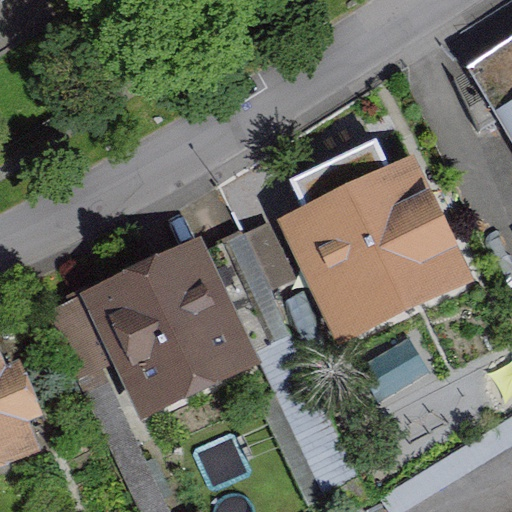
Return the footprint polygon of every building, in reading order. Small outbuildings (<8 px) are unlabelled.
[(511,37),(458,71),(511,157),(511,37)] [(362,99),(305,132),(320,159),(377,126),(362,99)] [(412,173),(277,233),(335,359),(469,299),(412,173)] [(200,252),(50,328),(82,391),(110,377),(141,438),(263,376),(200,252)] [(0,381),(0,483),(36,469),(0,381)]
